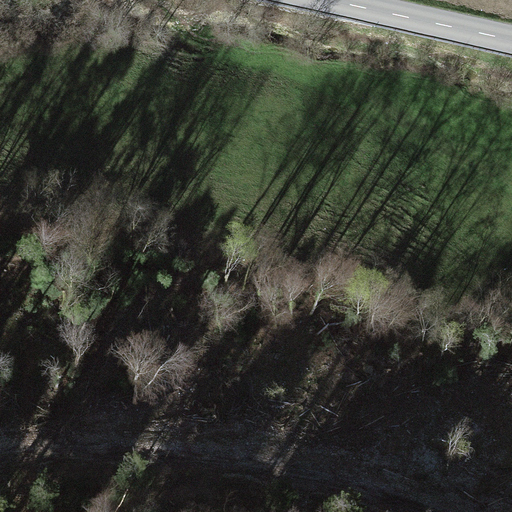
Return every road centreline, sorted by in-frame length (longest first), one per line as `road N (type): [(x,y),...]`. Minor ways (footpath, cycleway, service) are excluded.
road 1 (track): [(0,455),(186,454),(443,511)]
road 2 (secondary): [(511,39),(330,0)]
